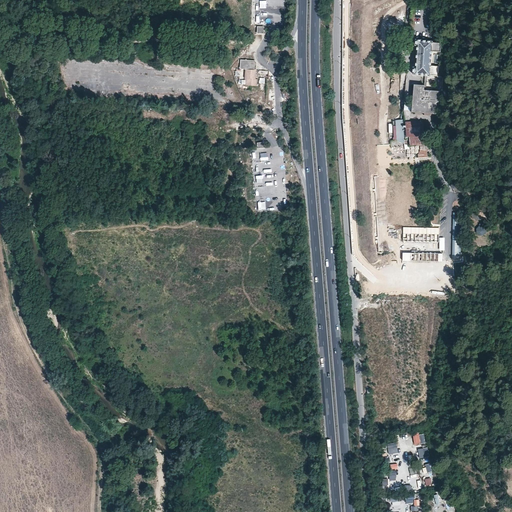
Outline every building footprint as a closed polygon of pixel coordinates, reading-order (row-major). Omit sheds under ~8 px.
[(264,24),(264,13),(256,12),(255,23),(264,24)] [(439,41),(415,39),(415,45),(414,45),(415,45),(416,46),(415,66),(413,66),(412,74),(439,77),(440,65),(431,64),(431,62),(432,52),(441,53),(442,41),(439,41)] [(245,68),(245,85),(256,85),(257,60),(240,59),(240,68),(245,68)] [(424,85),(413,84),(411,112),(438,114),(440,91),(424,90),(424,85)] [(395,141),(403,141),(404,120),(396,119),(395,141)] [(409,136),(409,145),(426,145),(426,135),(420,135),(420,125),(414,125),(414,121),(405,121),(405,136),(409,136)] [(423,147),(419,147),(418,156),(427,157),(428,151),(423,150),(423,147)] [(454,183),(452,184),(451,185),(454,193),(460,190),(459,186),(454,183)] [(462,213),(453,213),(452,250),(452,256),(461,256),(462,213)] [(439,234),(403,233),(403,242),(439,242),(439,234)] [(403,252),(403,261),(442,262),(443,253),(403,252)] [(426,443),(424,432),(413,434),(414,445),(426,443)] [(387,443),(389,454),(398,452),(396,441),(387,443)] [(418,449),(419,458),(429,457),(428,447),(418,449)] [(430,464),(422,466),(424,473),(432,471),(430,464)] [(395,470),(387,470),(387,475),(389,475),(390,480),(396,480),(395,470)] [(434,494),(436,501),(444,498),(442,492),(434,494)] [(414,506),(411,505),(411,511),(417,511),(417,505),(419,505),(420,499),(414,499),(414,506)]
